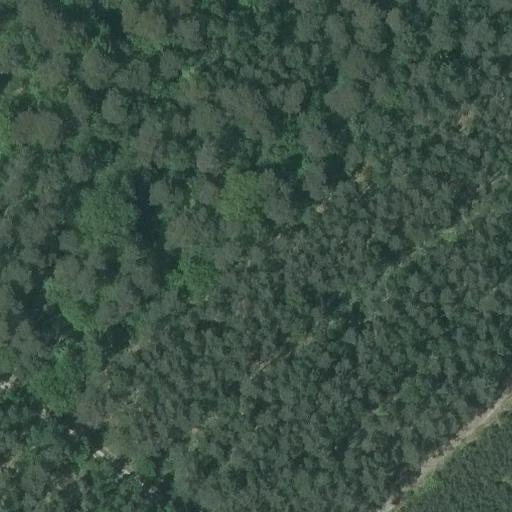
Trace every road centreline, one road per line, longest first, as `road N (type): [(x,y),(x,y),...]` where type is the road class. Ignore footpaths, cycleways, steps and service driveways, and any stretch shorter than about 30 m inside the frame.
road 1 (track): [(179,511),(0,377)]
road 2 (unknown): [(383,511),(511,398)]
